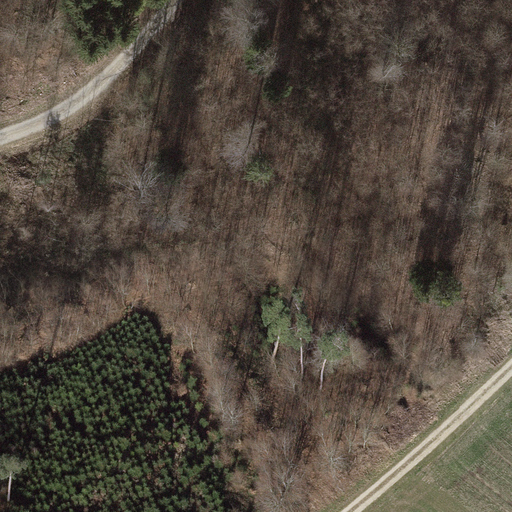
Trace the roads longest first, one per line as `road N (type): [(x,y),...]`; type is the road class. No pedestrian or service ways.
road 1 (track): [(0,136),(66,109),(101,83),(175,0)]
road 2 (track): [(355,511),(511,372)]
